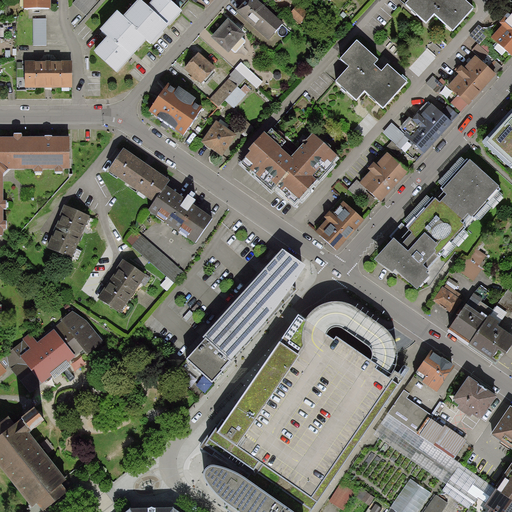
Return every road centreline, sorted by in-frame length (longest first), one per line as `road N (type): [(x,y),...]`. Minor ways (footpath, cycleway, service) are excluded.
road 1 (residential): [(333,269),(170,448),(162,473),(216,511)]
road 2 (residential): [(118,111),(333,269)]
road 3 (residential): [(511,80),(333,269)]
road 4 (residential): [(333,269),(511,390)]
road 5 (residential): [(220,0),(118,111)]
